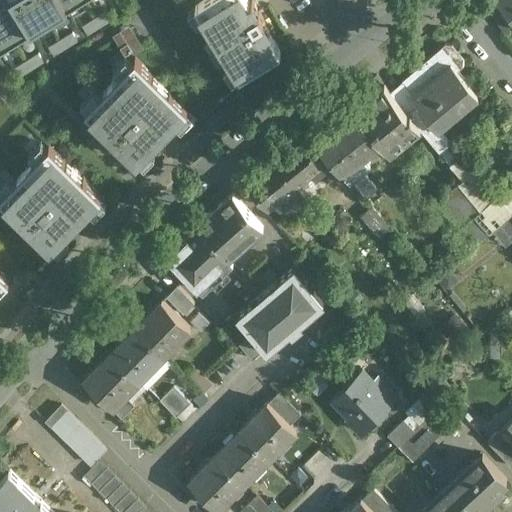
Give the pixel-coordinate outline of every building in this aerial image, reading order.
[(15,0),(0,0),(0,16),(14,40),(33,29),(15,0)] [(41,0),(15,0),(33,29),(52,17),(41,0)] [(66,0),(41,0),(52,17),(70,6),(66,0)] [(187,0),(229,65),(277,34),(267,17),(272,14),(262,0),(187,0)] [(511,0),(497,0),(511,18),(511,0)] [(0,16),(0,48),(14,40),(0,16)] [(122,49),(140,42),(132,24),(115,32),(122,49)] [(445,43),(389,90),(420,127),(439,150),(451,140),(440,127),(438,129),(410,96),(451,62),(456,70),(463,64),(464,57),(452,44),(445,43)] [(135,57),(85,110),(137,160),(187,108),(135,57)] [(451,62),(410,96),(438,129),(440,127),(439,126),(477,95),(476,95),(477,95),(456,70),(451,62)] [(389,90),(384,84),(354,108),(380,138),(380,139),(390,151),(420,127),(389,90)] [(354,108),(316,139),(349,177),(369,161),(362,153),(380,139),(380,138),(354,108)] [(329,168),(302,136),(274,158),(299,188),(302,191),(306,188),(300,181),(310,172),(316,178),(329,168)] [(101,194),(49,144),(0,194),(0,197),(51,247),(101,194)] [(274,158),(247,181),(268,207),(292,187),(295,191),(299,188),(274,158)] [(364,173),(353,182),(365,196),(376,187),(364,173)] [(482,209),(459,183),(435,202),(458,229),(475,215),(482,209)] [(324,196),(315,187),(305,195),(313,205),(324,196)] [(262,226),(233,194),(198,225),(229,258),(262,226)] [(313,205),(305,195),(296,203),(304,213),(313,205)] [(373,206),(362,215),(381,238),(392,229),(373,206)] [(511,214),(499,224),(509,236),(511,232),(511,214)] [(475,215),(458,229),(472,246),(489,232),(475,215)] [(229,258),(198,225),(167,255),(203,292),(233,263),(229,258)] [(323,301),(294,266),(237,314),(252,332),(266,347),(267,349),(290,329),(292,332),(302,323),(300,321),(323,301)] [(195,303),(178,285),(164,300),(182,318),(195,303)] [(164,300),(161,298),(150,309),(148,307),(139,316),(142,318),(135,325),(159,348),(173,335),(176,338),(188,324),(182,318),(164,300)] [(511,307),(500,318),(511,331),(511,307)] [(159,348),(135,325),(128,332),(126,330),(117,339),(120,341),(110,351),(134,375),(159,348)] [(266,347),(252,332),(239,343),(252,359),(266,347)] [(110,351),(103,359),(100,356),(92,365),(94,367),(84,378),(121,414),(134,400),(122,388),(134,375),(110,351)] [(374,381),(363,369),(332,400),(348,416),(347,417),(362,432),(397,397),(377,377),(374,381)] [(192,399),(176,383),(159,400),(175,415),(192,399)] [(301,412),(279,389),(267,401),(290,424),(301,412)] [(414,428),(397,445),(412,460),(460,413),(444,397),(414,428)] [(267,401),(258,411),(255,409),(246,418),(249,420),(242,427),(269,455),(295,429),(290,424),(267,401)] [(61,404),(46,420),(51,426),(67,410),(61,404)] [(107,448),(67,410),(51,426),(91,464),(91,463),(92,464),(107,448)] [(511,416),(501,427),(511,438),(511,416)] [(404,418),(387,435),(397,445),(414,428),(404,418)] [(269,455),(242,427),(235,434),(232,432),(224,440),(227,443),(216,453),(243,480),(269,455)] [(511,465),(511,438),(501,427),(486,440),(511,466),(511,465)] [(243,480),(216,453),(209,461),(206,458),(199,466),(201,469),(190,480),(217,507),(243,480)] [(483,454),(418,511),(479,511),(497,496),(493,492),(507,480),(483,454)] [(100,458),(83,475),(91,482),(108,466),(100,458)] [(1,462),(0,463),(0,479),(9,470),(1,462)] [(108,466),(91,482),(99,490),(115,473),(108,466)] [(52,511),(10,472),(10,471),(9,470),(0,479),(0,511),(52,511)] [(115,473),(99,490),(106,498),(123,481),(115,473)] [(123,481),(106,498),(114,505),(131,488),(123,481)] [(398,511),(374,487),(363,498),(377,511),(398,511)] [(131,488),(114,505),(120,511),(122,511),(138,496),(131,488)] [(256,494),(240,510),(241,511),(272,511),(273,511),(256,494)] [(138,496),(122,511),(137,511),(146,504),(138,496)] [(377,511),(363,498),(362,497),(351,508),(349,506),(342,511),(377,511)]
